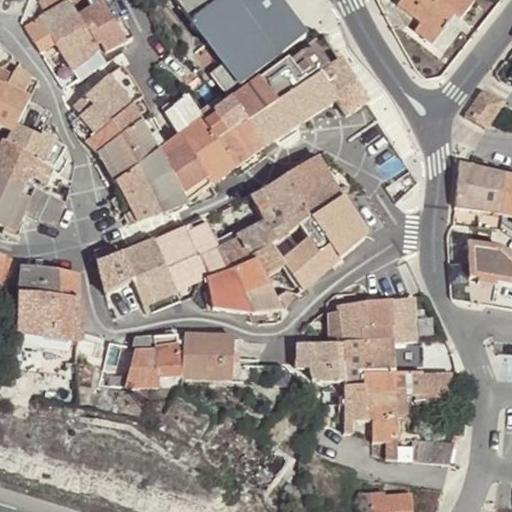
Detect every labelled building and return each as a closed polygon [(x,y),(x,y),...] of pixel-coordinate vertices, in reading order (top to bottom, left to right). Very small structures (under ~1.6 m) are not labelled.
[(98,51),(94,45),(76,15),(89,7),(86,0),(41,0),(39,2),(46,15),(25,28),(30,37),(40,53),(54,44),(70,69),(98,51)] [(281,18),(267,0),(175,0),(200,32),(225,65),(212,74),(227,94),(270,62),(303,36),(287,14),(281,18)] [(432,44),(447,23),(438,16),(443,9),(453,16),(459,20),(472,2),(469,0),(400,0),(397,5),(420,23),(414,30),(432,44)] [(438,16),(447,23),(453,16),(443,9),(438,16)] [(264,149),(297,128),(336,103),(320,77),(306,86),(286,60),(260,79),(230,98),(245,122),(264,149)] [(345,119),(366,104),(339,61),(319,76),(320,77),(336,103),(345,119)] [(122,68),(116,72),(126,90),(123,92),(131,106),(143,99),(133,82),(122,68)] [(0,85),(5,88),(12,77),(0,69),(0,85)] [(32,77),(17,70),(16,69),(12,77),(5,88),(0,85),(0,129),(11,134),(15,127),(29,99),(22,96),(32,77)] [(126,90),(116,72),(109,77),(123,92),(126,90)] [(123,92),(109,77),(74,109),(80,116),(91,107),(109,123),(131,106),(123,92)] [(492,123),(506,101),(483,93),(470,111),(492,123)] [(235,169),(216,141),(198,114),(186,97),(172,107),(187,130),(178,136),(178,137),(211,186),(235,169)] [(216,141),(245,122),(230,98),(222,104),(218,99),(198,114),(216,141)] [(142,124),(131,106),(109,123),(91,107),(80,116),(72,123),(76,128),(75,129),(98,155),(142,124)] [(487,129),(492,123),(470,111),(466,117),(487,129)] [(147,120),(142,124),(158,152),(164,148),(147,120)] [(263,150),(264,149),(245,122),(216,141),(235,169),(242,164),(250,158),(263,150)] [(158,152),(142,124),(98,155),(114,184),(137,168),(157,154),(158,152)] [(40,140),(15,127),(11,134),(6,145),(31,157),(40,140)] [(0,145),(1,142),(6,145),(11,134),(0,129),(0,145)] [(65,150),(42,136),(40,140),(31,157),(30,158),(52,171),(59,175),(66,161),(60,158),(65,150)] [(164,148),(158,152),(157,154),(168,174),(185,204),(211,186),(178,137),(164,148)] [(0,145),(0,192),(26,205),(33,191),(28,188),(24,197),(20,195),(29,175),(46,185),(52,171),(30,158),(31,157),(6,145),(1,142),(0,145)] [(168,174),(157,154),(137,168),(148,187),(168,174)] [(303,166),(262,191),(287,235),(308,220),(341,198),(317,158),(303,166)] [(511,176),(501,174),(457,164),(454,208),(499,215),(502,215),(511,217),(511,176)] [(137,168),(114,184),(137,223),(163,214),(148,187),(137,168)] [(148,187),(163,214),(185,204),(168,174),(148,187)] [(0,192),(0,227),(14,233),(23,213),(54,227),(65,204),(50,196),(33,188),(33,191),(26,205),(0,192)] [(237,239),(218,249),(230,273),(255,262),(264,277),(284,266),(272,247),(287,235),(262,191),(250,197),(264,223),(236,237),(237,239)] [(287,235),(272,247),(284,266),(301,292),(334,264),(364,240),(364,236),(352,216),(341,199),(341,198),(308,220),(287,235)] [(184,228),(153,241),(154,245),(186,232),(184,228)] [(175,293),(187,289),(205,281),(209,280),(198,257),(186,232),(154,245),(166,273),(175,293)] [(152,240),(118,254),(121,259),(154,245),(153,241),(152,240)] [(496,283),(511,285),(511,259),(497,248),(465,240),(468,268),(479,271),(478,280),(496,283)] [(131,281),(143,306),(175,293),(166,273),(154,245),(121,259),(131,281)] [(94,251),(106,294),(131,281),(121,259),(118,254),(115,246),(108,249),(106,246),(94,251)] [(198,257),(209,280),(230,273),(218,249),(198,257)] [(0,287),(1,286),(12,261),(5,259),(0,256),(0,287)] [(209,280),(205,281),(212,308),(250,314),(244,301),(273,295),(264,277),(255,262),(230,273),(209,280)] [(21,268),(18,294),(80,302),(79,275),(21,268)] [(469,278),(478,280),(479,271),(468,268),(469,278)] [(175,293),(179,302),(190,297),(187,289),(175,293)] [(143,306),(143,309),(146,315),(179,302),(175,293),(143,306)] [(273,295),(244,301),(250,314),(277,312),(283,312),(297,296),(294,293),(283,293),(275,298),(273,295)] [(18,294),(17,334),(70,341),(75,341),(80,342),(80,302),(18,294)] [(414,299),(391,301),(392,341),(392,344),(417,342),(414,299)] [(329,333),(329,344),(341,344),(392,341),(391,301),(336,307),(338,318),(340,332),(329,333)] [(329,319),(329,333),(340,332),(338,318),(329,319)] [(70,341),(17,334),(16,343),(40,347),(68,351),(70,341)] [(233,337),(184,334),(181,378),(229,381),(233,337)] [(110,385),(128,388),(159,388),(158,378),(181,378),(176,336),(133,339),(130,353),(132,353),(131,358),(119,354),(110,385)] [(365,375),(393,374),(392,344),(392,341),(341,344),(342,346),(344,383),(344,388),(365,387),(365,375)] [(309,369),(309,343),(297,343),(296,368),(309,369)] [(329,344),(325,343),(309,343),(309,369),(311,381),(344,383),(342,346),(341,344),(329,344)] [(254,373),(254,365),(245,364),(244,374),(254,373)] [(257,365),(254,365),(254,373),(244,374),(244,382),(256,383),(257,365)] [(453,399),(452,371),(422,373),(393,374),(365,375),(365,387),(365,422),(371,421),(371,443),(386,443),(386,459),(449,465),(454,444),(398,440),(397,414),(396,394),(405,393),(417,392),(417,400),(453,399)] [(365,387),(344,388),(343,434),(352,434),(353,423),(365,422),(365,387)] [(405,393),(396,394),(397,414),(406,413),(405,393)] [(384,501),(384,497),(384,493),(359,495),(360,511),(411,511),(411,499),(384,501)]
